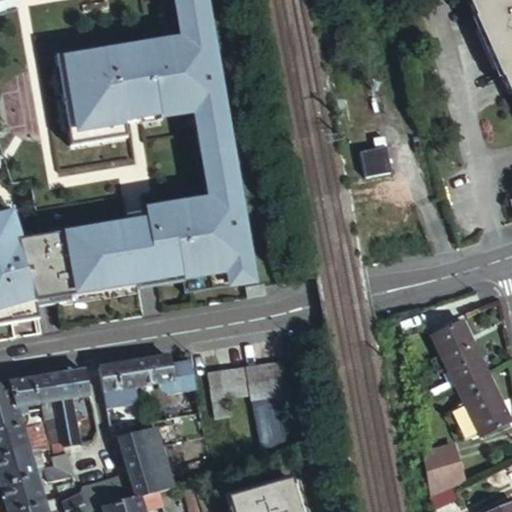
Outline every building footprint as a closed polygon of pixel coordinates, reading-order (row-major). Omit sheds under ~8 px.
[(184,294),(252,283),(204,0),(0,0),(39,238),(16,241),(6,209),(0,210),(0,324),(38,319),(36,307),(56,304),(60,330),(174,311),(169,282),(181,280),(184,294)] [(511,0),(478,0),(474,2),(511,82),(511,0)] [(356,150),(362,175),(386,169),(381,144),(356,150)] [(254,298),(273,295),(271,284),(252,287),(254,298)] [(432,337),(456,387),(487,371),(463,322),(432,337)] [(170,366),(169,358),(159,359),(132,364),(136,386),(157,383),(159,394),(164,397),(174,395),(177,395),(176,388),(188,386),(184,364),(170,366)] [(191,363),(184,364),(188,386),(176,388),(177,395),(196,392),(191,363)] [(119,366),(100,369),(103,392),(136,386),(132,364),(119,366)] [(274,364),(267,365),(273,394),(278,393),(278,390),(274,364)] [(273,394),(267,365),(256,367),(262,396),(273,394)] [(262,396),(256,367),(243,369),(249,399),(262,396)] [(220,374),(225,403),(249,399),(243,369),(220,374)] [(511,422),(487,371),(456,387),(481,438),(511,422)] [(87,396),(83,372),(71,374),(49,378),(53,402),(56,402),(59,418),(64,441),(65,445),(78,442),(70,399),(87,396)] [(220,404),(225,403),(220,374),(204,376),(211,410),(221,409),(220,404)] [(222,418),(221,409),(211,410),(204,376),(198,378),(205,412),(207,421),(221,419),(222,418)] [(53,402),(49,378),(34,380),(38,404),(44,403),(53,402)] [(38,404),(34,380),(32,381),(10,384),(17,408),(38,404)] [(0,410),(17,408),(10,384),(0,385),(0,410)] [(252,417),(276,412),(273,394),(262,396),(249,399),(252,417)] [(56,402),(53,402),(44,403),(47,420),(59,418),(56,402)] [(21,424),(17,408),(0,410),(0,430),(22,426),(23,428),(29,427),(27,422),(21,424)] [(64,441),(59,418),(47,420),(48,422),(52,441),(52,443),(55,443),(64,441)] [(40,444),(46,442),(40,424),(29,427),(23,428),(22,426),(0,430),(0,454),(28,447),(40,444)] [(117,438),(123,458),(161,446),(155,427),(117,438)] [(66,450),(65,445),(64,441),(55,443),(57,453),(66,450)] [(452,441),(415,453),(429,495),(466,482),(452,441)] [(0,454),(0,483),(1,487),(37,477),(34,468),(46,465),(40,444),(28,447),(0,454)] [(123,458),(130,478),(168,468),(162,448),(161,446),(123,458)] [(51,481),(72,475),(67,455),(55,458),(57,467),(47,470),(48,475),(50,475),(51,481)] [(168,488),(174,486),(168,468),(130,478),(136,498),(168,488)] [(8,511),(15,511),(44,503),(50,500),(49,497),(43,499),(39,484),(45,483),(43,477),(37,479),(37,477),(1,487),(8,511)] [(300,511),(290,478),(224,498),(228,511),(300,511)] [(59,495),(74,487),(73,480),(57,485),(59,495)] [(86,511),(101,508),(126,501),(120,481),(84,491),(86,497),(82,498),(85,511),(86,511)] [(188,511),(199,511),(200,511),(191,481),(181,484),(188,511)] [(101,508),(101,511),(142,511),(160,506),(161,511),(174,508),(168,488),(136,498),(128,500),(126,501),(101,508)] [(452,502),(448,494),(437,499),(441,507),(452,502)] [(64,503),(66,511),(85,511),(82,498),(81,495),(64,503)] [(51,511),(55,511),(52,499),(50,500),(44,503),(15,511),(51,511)]
